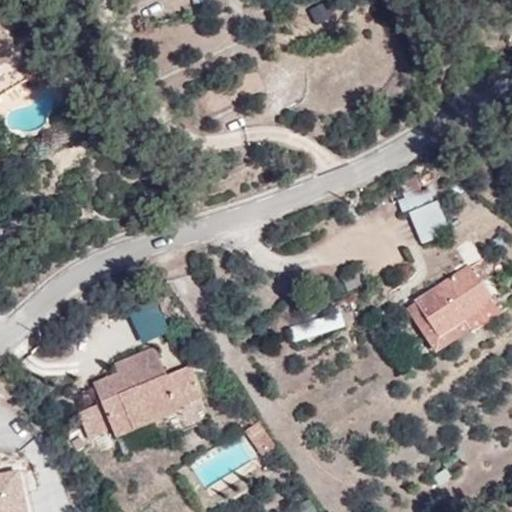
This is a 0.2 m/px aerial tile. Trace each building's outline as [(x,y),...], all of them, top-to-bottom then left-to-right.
[(325,0),(308,8),(315,25),(334,16),(326,0),(325,0)] [(419,243),(444,232),(433,205),(408,217),(419,243)] [(456,247),(465,265),(478,258),(470,240),(456,247)] [(471,274),(479,269),(476,263),(413,303),(435,342),(491,305),(477,284),(471,274)] [(486,280),(479,269),(471,274),(477,284),(486,280)] [(435,342),(413,303),(405,309),(435,357),(497,315),(491,305),(435,342)] [(336,308),(286,328),(293,346),(344,326),(336,308)] [(95,402),(72,412),(82,437),(105,427),(108,434),(173,406),(171,402),(197,391),(185,364),(160,374),(148,346),(107,363),(111,372),(86,382),(95,402)] [(250,421),(238,430),(255,455),(267,446),(250,421)] [(0,511),(22,511),(16,479),(0,482),(0,511)]
